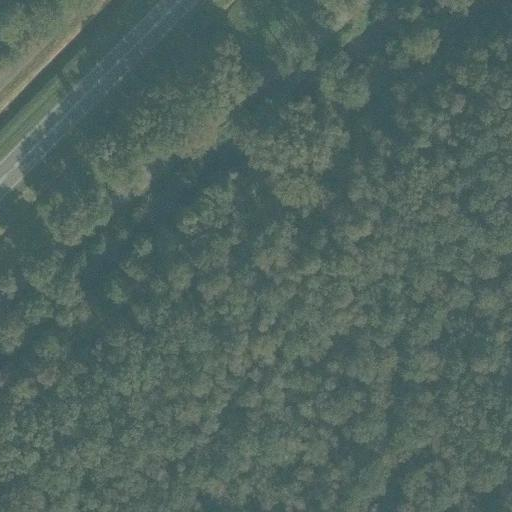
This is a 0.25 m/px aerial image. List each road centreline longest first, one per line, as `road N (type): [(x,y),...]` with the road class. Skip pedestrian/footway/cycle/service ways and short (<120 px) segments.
road 1 (unclassified): [(0,300),(361,0)]
road 2 (track): [(0,409),(260,181)]
road 3 (track): [(260,181),(488,0)]
road 4 (trunk): [(0,183),(182,0)]
